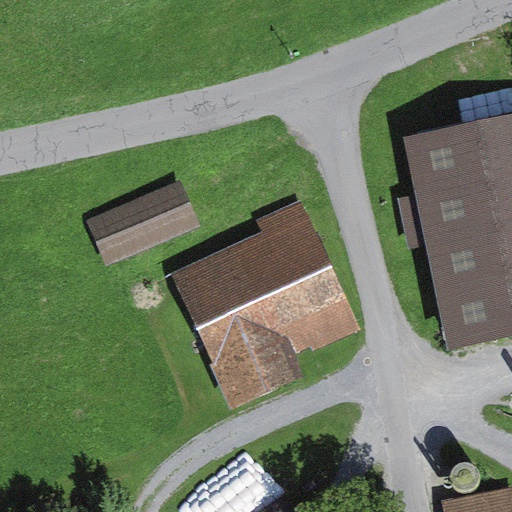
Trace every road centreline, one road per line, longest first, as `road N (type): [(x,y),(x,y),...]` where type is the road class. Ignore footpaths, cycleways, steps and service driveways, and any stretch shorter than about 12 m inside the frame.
road 1 (residential): [(328,90),(0,163)]
road 2 (residential): [(399,371),(254,426),(195,460),(151,511)]
road 3 (residential): [(328,90),(369,223),(399,371)]
road 4 (residential): [(511,10),(328,90)]
road 5 (residential): [(399,371),(422,511)]
